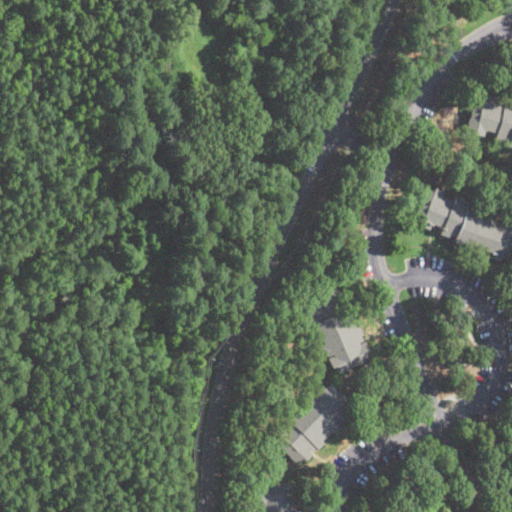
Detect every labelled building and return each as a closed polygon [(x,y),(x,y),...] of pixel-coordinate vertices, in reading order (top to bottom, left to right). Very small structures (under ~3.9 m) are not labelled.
[(492,96),(490,102),(501,105),(503,98),(511,100),(511,103),(511,147),(506,146),(508,139),(503,138),(502,142),(492,140),(494,133),(483,131),(482,135),(473,133),(474,130),(466,128),(474,96),(480,97),(481,93),(492,96)] [(443,190),(440,196),(450,199),(452,193),(462,196),(461,200),(467,202),(465,208),(471,210),(472,207),(480,210),(478,216),(487,219),(489,214),(495,216),(493,221),(501,223),(502,220),(511,223),(511,227),(511,251),(509,260),(499,256),(497,261),(490,258),(492,253),(482,250),(480,255),(474,253),(476,248),(468,245),(466,250),(457,247),(459,244),(451,241),(453,235),(448,233),(446,237),(437,234),(439,226),(429,223),(427,229),(417,225),(418,221),(413,220),(423,188),(431,190),(432,186),(443,190)] [(355,328),(359,326),(368,349),(364,351),(368,359),(338,372),(335,365),(330,367),(327,359),(332,356),(332,355),(328,357),(326,352),(324,353),(320,344),(322,343),(317,331),(313,332),(310,324),(313,323),(311,319),(314,318),(313,315),(307,318),(303,310),(308,307),(305,299),(337,285),(355,328)] [(327,383),(331,386),(331,385),(336,390),(352,405),(347,411),(349,414),(342,422),(337,417),(336,418),(340,422),(331,432),(330,431),(321,441),(323,443),(317,450),(315,448),(312,452),(308,448),(307,449),(311,453),(304,462),(300,458),(296,463),(271,441),(277,434),(275,432),(282,425),(286,429),(287,428),(283,424),(287,421),(285,419),(291,413),(294,415),(303,406),(301,405),(307,398),(309,399),(312,395),(316,399),(318,397),(313,393),(319,387),(321,389),(327,383)] [(452,407),(444,405),(447,397),(455,400),(452,407)] [(291,501),(292,511),(299,510),(299,511),(261,511),(260,503),(255,504),(254,494),(257,494),(256,487),(293,482),(296,500),(291,501)]
